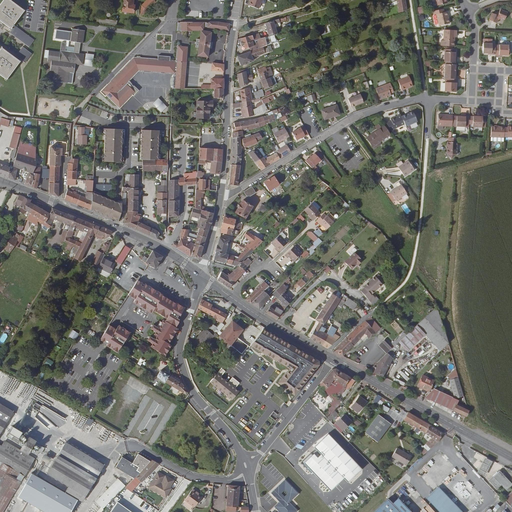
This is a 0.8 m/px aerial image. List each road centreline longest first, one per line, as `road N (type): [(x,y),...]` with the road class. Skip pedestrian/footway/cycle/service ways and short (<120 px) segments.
road 1 (residential): [(221,194),(353,118),(425,99)]
road 2 (primary): [(0,182),(151,242),(201,274)]
road 3 (tertiary): [(201,274),(180,360),(246,468)]
road 4 (primary): [(511,457),(332,358)]
road 5 (residential): [(237,0),(221,194)]
road 6 (primary): [(332,358),(201,274)]
road 7 (residential): [(246,468),(332,358)]
road 8 (residential): [(127,446),(189,476),(232,479),(246,468)]
